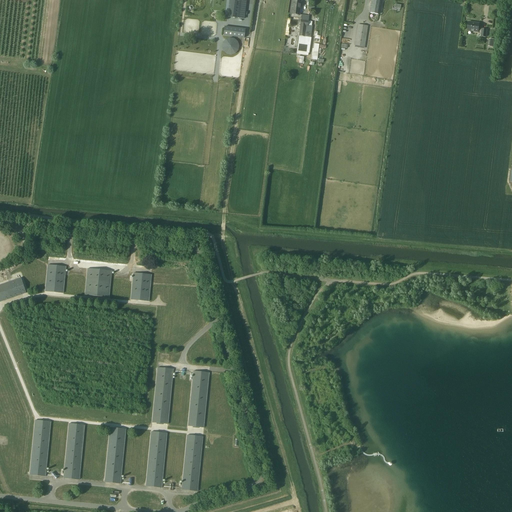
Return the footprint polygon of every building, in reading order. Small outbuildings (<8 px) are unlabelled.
[(238,18),(239,14),(243,15),(244,6),(240,5),(240,0),(229,0),(227,17),(238,18)] [(293,0),(292,0),(291,14),(299,15),(301,1),(293,0)] [(377,0),(371,0),(369,13),(378,14),(381,1),(377,0)] [(310,15),(302,14),(299,35),(310,37),(312,26),(309,25),(310,15)] [(480,29),(479,29),(480,23),(468,22),(467,31),(480,32),(480,37),(486,37),(487,30),(480,29)] [(368,26),(358,25),(355,45),(364,47),(368,26)] [(224,27),(223,36),(244,38),(245,29),(224,27)] [(309,41),(299,40),(298,48),(310,50),(311,43),(309,43),(309,41)] [(66,267),(48,265),(45,291),(63,293),(66,267)] [(111,271),(87,269),(85,295),(109,298),(111,271)] [(151,275),(133,273),(130,300),(148,301),(151,275)] [(0,302),(17,296),(27,293),(22,278),(12,281),(0,285),(0,302)] [(173,369),(157,368),(152,423),(167,424),(173,369)] [(208,373),(193,371),(188,426),(203,428),(208,373)] [(51,422),(35,420),(29,475),(45,477),(51,422)] [(84,425),(69,423),(63,479),(79,480),(84,425)] [(125,429),(110,428),(104,483),(120,484),(125,429)] [(167,433),(151,432),(145,487),(161,489),(167,433)] [(202,437),(187,435),(182,491),(197,492),(202,437)]
